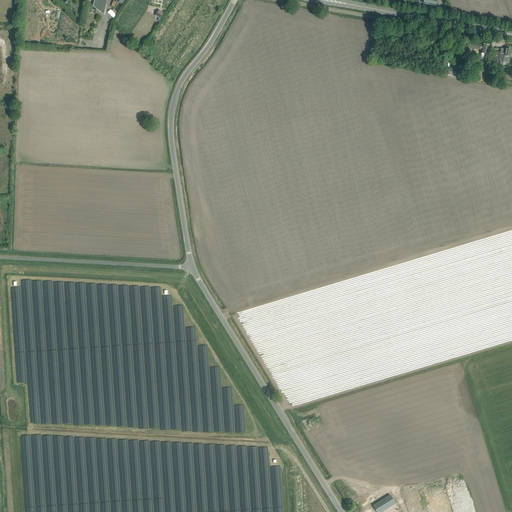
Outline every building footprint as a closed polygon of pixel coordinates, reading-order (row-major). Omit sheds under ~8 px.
[(94,0),(93,7),(104,16),(106,5),(107,0),(94,0)] [(155,16),(160,19),(164,14),(159,10),(155,16)] [(483,44),(483,45),(481,45),(469,43),(470,43),(469,48),(468,48),(482,50),(480,60),(487,61),(488,50),(489,45),(483,44)] [(507,57),(510,58),(511,49),(506,48),(505,49),(501,48),(500,53),(494,51),(497,62),(500,61),(500,62),(500,64),(501,66),(503,66),(505,65),(506,63),(507,57)] [(461,71),(450,68),(448,75),(460,78),(461,71)] [(390,495),(373,506),(377,511),(382,511),(395,504),(390,495)]
